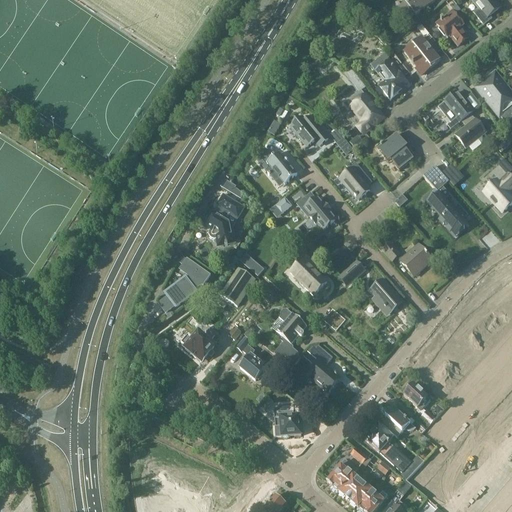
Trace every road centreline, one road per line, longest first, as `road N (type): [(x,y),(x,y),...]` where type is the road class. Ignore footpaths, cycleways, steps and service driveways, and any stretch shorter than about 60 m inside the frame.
road 1 (primary): [(93,434),(103,347),(122,293),(232,93)]
road 2 (primary): [(232,93),(161,190),(101,302),(74,423)]
road 3 (residential): [(445,165),(402,112),(511,21)]
road 4 (residential): [(296,479),(433,323)]
road 5 (residential): [(433,323),(352,229),(358,224)]
